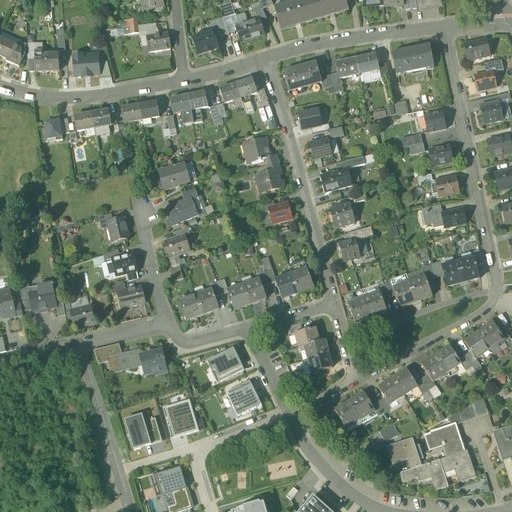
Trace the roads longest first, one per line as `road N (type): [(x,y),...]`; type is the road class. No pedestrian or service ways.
road 1 (residential): [(444,27),(497,289),(474,318),(353,379)]
road 2 (residential): [(269,58),(334,304)]
road 3 (residential): [(0,86),(72,97),(184,81)]
road 4 (unclassified): [(78,339),(131,511)]
road 5 (residential): [(269,58),(444,27)]
road 6 (residential): [(387,511),(321,467),(290,412)]
